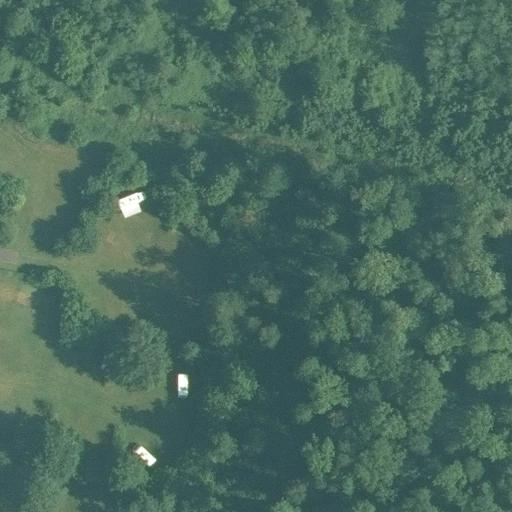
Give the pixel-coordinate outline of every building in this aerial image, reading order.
[(67,126),(68,146),(95,145),(94,124),(67,126)] [(13,178),(0,182),(0,187),(5,204),(19,199),(13,178)] [(157,209),(161,185),(148,183),(144,206),(157,209)] [(201,230),(203,219),(187,216),(185,227),(201,230)] [(52,313),(61,291),(49,286),(39,307),(52,313)] [(0,334),(19,335),(20,306),(0,305),(0,334)] [(120,322),(99,324),(101,345),(122,342),(120,322)]
